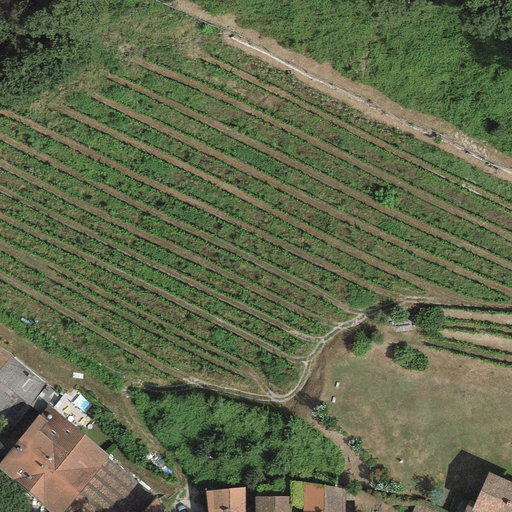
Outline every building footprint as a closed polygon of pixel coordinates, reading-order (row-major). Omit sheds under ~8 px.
[(11,356),(0,350),(0,416),(13,427),(29,408),(38,414),(55,394),(11,356)] [(14,480),(51,511),(61,511),(107,458),(108,456),(47,405),(0,461),(0,470),(13,481),(14,480)] [(141,511),(155,497),(107,458),(61,511),(141,511)] [(511,511),(511,484),(487,473),(472,508),(467,506),(463,511),(511,511)] [(342,511),(343,489),(302,483),(301,511),(342,511)] [(243,511),(243,487),(205,492),(206,511),(243,511)] [(160,511),(155,497),(141,511),(160,511)] [(253,511),(289,511),(289,497),(253,497),(253,511)]
